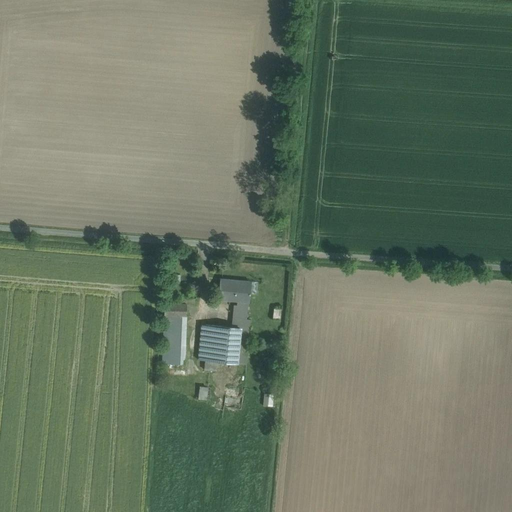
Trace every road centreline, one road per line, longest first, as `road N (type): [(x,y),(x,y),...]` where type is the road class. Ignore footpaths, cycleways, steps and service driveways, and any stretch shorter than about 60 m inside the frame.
road 1 (unclassified): [(0,228),(511,268)]
road 2 (track): [(308,0),(285,252)]
road 3 (track): [(386,0),(511,8)]
